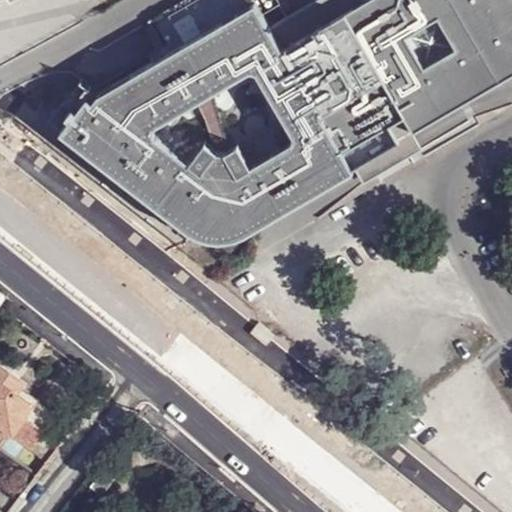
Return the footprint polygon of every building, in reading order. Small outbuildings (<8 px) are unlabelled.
[(408,135),(511,66),(511,0),(311,0),(272,21),(262,7),(259,1),(171,52),(100,93),(67,135),(96,156),(194,237),(214,244),(238,245),(254,236),(352,172),(342,154),(399,119),(408,135)] [(171,52),(259,1),(257,0),(188,0),(152,21),(171,52)] [(311,0),(275,0),(262,7),(272,21),(311,0)] [(100,93),(83,80),(51,121),(67,135),(100,93)] [(422,156),(408,135),(399,119),(342,154),(366,192),(422,156)] [(269,336),(276,326),(260,314),(253,323),(269,336)] [(0,426),(10,434),(12,436),(13,435),(30,449),(53,418),(18,393),(23,388),(26,383),(0,364),(0,426)] [(53,418),(57,414),(23,388),(18,393),(53,418)] [(0,426),(0,439),(4,442),(10,434),(0,426)]
